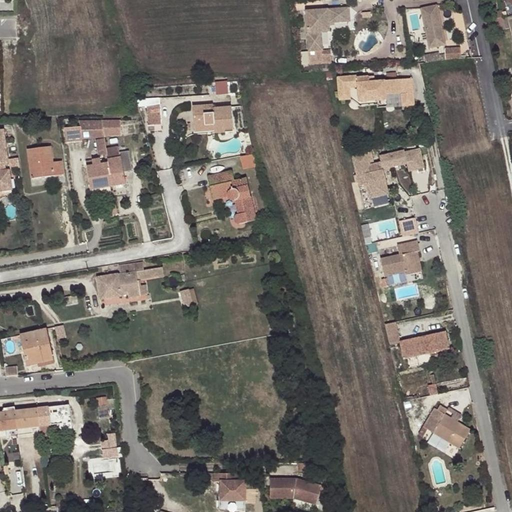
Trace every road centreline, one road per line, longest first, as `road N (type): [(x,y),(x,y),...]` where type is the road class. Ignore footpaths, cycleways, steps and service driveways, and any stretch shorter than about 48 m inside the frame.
road 1 (residential): [(0,388),(122,376),(131,443),(145,463),(299,467)]
road 2 (residential): [(503,511),(434,199)]
road 3 (residential): [(0,275),(183,245),(162,170)]
road 4 (unknown): [(0,260),(90,240),(93,221),(77,188),(73,144)]
road 5 (residential): [(504,127),(478,0)]
